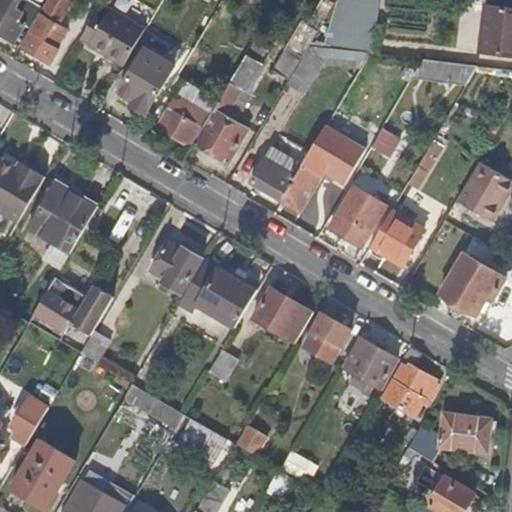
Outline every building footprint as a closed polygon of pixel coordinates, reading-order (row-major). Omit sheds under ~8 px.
[(32,29),(45,8),(31,0),(0,0),(0,31),(16,41),(27,25),(32,29)] [(60,24),(74,0),(52,0),(43,15),(60,24)] [(373,53),(379,0),(346,0),(349,0),(344,50),(370,53),(373,53)] [(511,55),(511,0),(487,0),(481,52),(511,55)] [(125,66),(148,27),(114,8),(111,13),(110,14),(102,8),(83,40),(125,66)] [(54,33),(60,24),(43,15),(38,24),(54,33)] [(62,50),(49,42),(54,33),(38,24),(24,48),(53,66),(62,50)] [(291,81),(305,57),(303,56),(289,47),(275,72),(291,81)] [(229,164),(249,130),(227,116),(244,89),(249,93),(265,65),(247,54),(229,86),(209,119),(195,143),(229,164)] [(419,59),(419,78),(472,79),(472,60),(419,59)] [(147,115),(170,78),(140,60),(120,92),(134,101),(131,106),(147,115)] [(134,101),(120,92),(117,97),(131,106),(134,101)] [(161,125),(177,100),(168,95),(153,121),(161,125)] [(188,146),(202,123),(186,115),(190,108),(177,100),(161,125),(159,129),(188,146)] [(302,213),(324,175),(322,174),(328,163),(351,175),(367,147),(345,134),(333,153),(316,143),(296,176),(282,201),(302,213)] [(412,183),(422,188),(442,144),(432,140),(412,183)] [(282,201),(296,176),(266,158),(252,183),(282,201)] [(0,214),(18,224),(45,177),(20,163),(16,168),(3,160),(0,164),(0,214)] [(494,222),(511,191),(511,179),(480,161),(457,201),(494,222)] [(30,229),(71,253),(98,207),(83,198),(82,200),(56,185),(30,229)] [(388,209),(355,188),(330,230),(363,250),(388,209)] [(405,262),(427,224),(396,205),(374,243),(392,254),(405,262)] [(182,293),(203,258),(200,256),(202,251),(191,245),(187,249),(182,247),(180,250),(166,242),(149,271),(163,279),(161,282),(182,293)] [(386,262),(392,254),(374,243),(373,246),(369,252),(386,262)] [(507,278),(466,255),(442,295),(478,317),(481,311),(485,314),(507,278)] [(236,328),(258,291),(206,260),(180,303),(193,311),(198,305),(236,328)] [(51,286),(35,315),(66,332),(71,324),(90,335),(112,296),(94,285),(87,297),(56,277),(51,286)] [(296,344),(314,313),(276,289),(257,321),(296,344)] [(353,330),(324,313),(303,348),(331,366),(353,330)] [(96,362),(109,339),(93,331),(81,353),(96,362)] [(380,390),(400,359),(363,339),(362,337),(343,370),(354,376),(350,383),(364,391),(369,384),(380,390)] [(228,383),(247,353),(228,341),(209,373),(228,383)] [(440,389),(428,381),(428,375),(415,367),(422,353),(410,346),(399,364),(403,367),(383,398),(418,419),(425,406),(429,406),(440,389)] [(185,414),(133,383),(124,398),(176,430),(185,414)] [(15,437),(27,445),(49,409),(49,408),(30,397),(13,426),(19,430),(15,437)] [(225,438),(185,414),(176,430),(172,436),(212,461),(225,438)] [(488,452),(492,420),(444,414),(442,443),(441,447),(488,452)] [(271,437),(248,425),(245,431),(267,444),(271,437)] [(431,460),(442,443),(419,429),(409,447),(431,460)] [(259,459),(267,444),(245,431),(236,444),(259,459)] [(75,460),(40,440),(13,488),(47,508),(75,460)] [(466,511),(477,494),(436,470),(426,486),(438,494),(432,505),(443,511),(466,511)] [(216,511),(231,489),(221,484),(224,479),(218,475),(196,511),(216,511)] [(127,511),(128,511),(83,484),(66,511),(127,511)] [(316,511),(336,511),(341,506),(322,496),(314,510),(316,511)]
